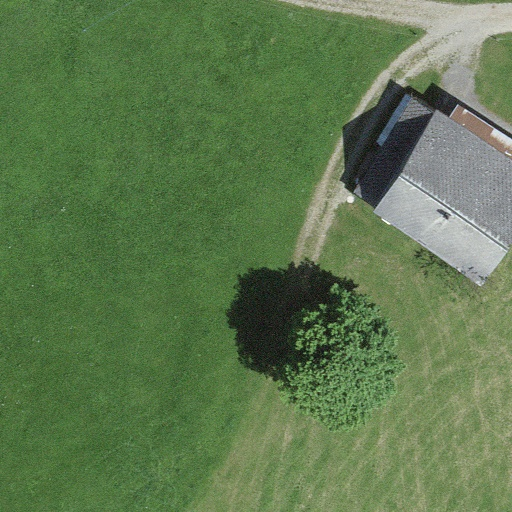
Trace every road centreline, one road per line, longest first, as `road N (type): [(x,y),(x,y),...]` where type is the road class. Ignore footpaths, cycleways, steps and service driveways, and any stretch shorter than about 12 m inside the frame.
road 1 (track): [(470,14),(406,67),(364,126),(290,306)]
road 2 (track): [(330,0),(470,14)]
